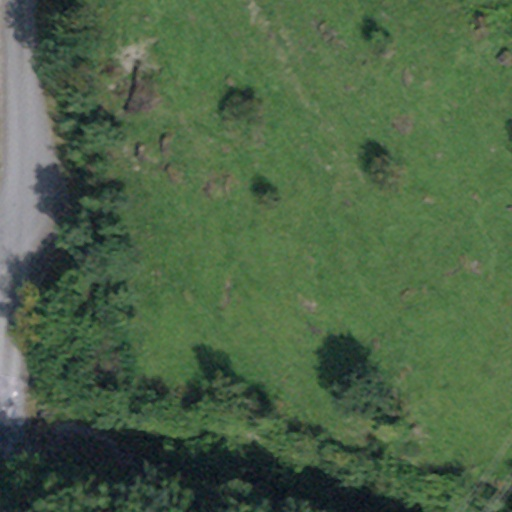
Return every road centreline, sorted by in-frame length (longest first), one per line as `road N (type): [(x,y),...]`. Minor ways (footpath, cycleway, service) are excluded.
road 1 (unclassified): [(18,0),(34,172),(25,239),(0,264)]
road 2 (unclassified): [(0,265),(10,326),(0,401)]
